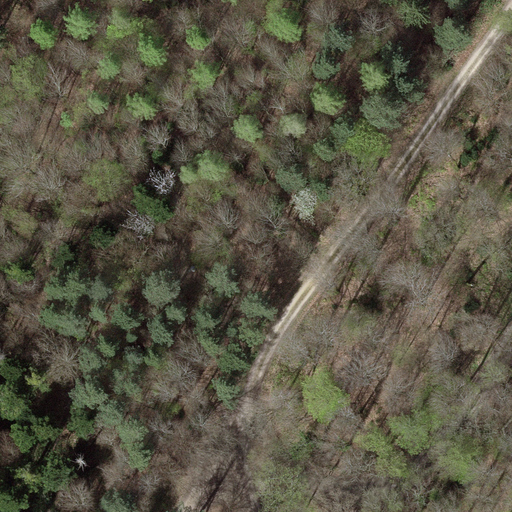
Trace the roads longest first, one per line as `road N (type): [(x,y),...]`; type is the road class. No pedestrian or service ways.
road 1 (track): [(246,443),(261,356),(511,4)]
road 2 (track): [(246,443),(311,489),(341,495),(397,484),(464,420),(511,338)]
